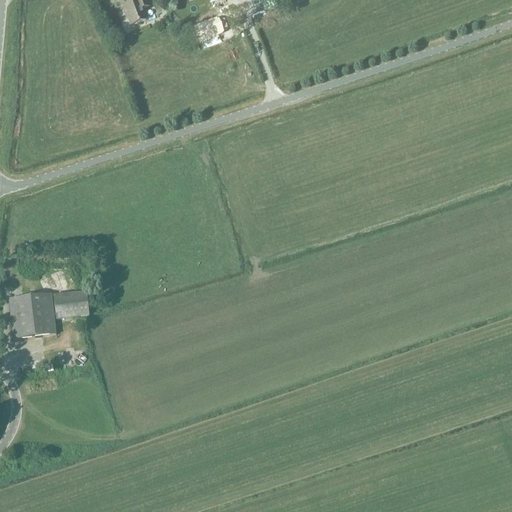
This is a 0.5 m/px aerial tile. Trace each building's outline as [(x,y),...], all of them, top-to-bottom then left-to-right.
[(132,0),(134,4),(122,9),(125,16),(126,16),(130,27),(146,20),(142,10),(149,7),(146,0),(132,0)] [(192,28),(198,42),(223,32),(220,23),(218,19),(192,28)] [(225,21),(220,23),(223,32),(229,30),(225,21)] [(54,284),(70,280),(69,271),(52,275),(54,284)] [(86,293),(53,296),(56,321),(89,318),(86,293)] [(52,295),(8,300),(13,341),(56,336),(52,295)]
